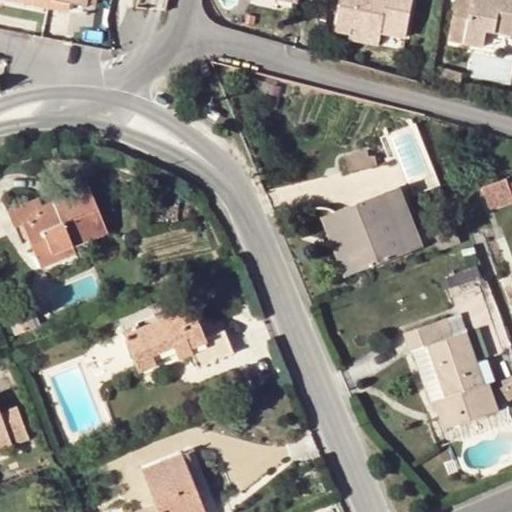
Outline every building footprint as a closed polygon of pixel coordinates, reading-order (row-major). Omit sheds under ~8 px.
[(342,0),(337,27),(355,30),(357,20),(385,26),(410,31),(415,0),(342,0)] [(511,0),(461,0),(454,36),(488,43),(491,27),(511,31),(511,0)] [(385,26),(357,20),(355,30),(355,33),(383,40),(385,26)] [(210,77),(206,63),(184,70),(188,83),(210,77)] [(220,114),(204,103),(198,112),(214,122),(220,114)] [(346,156),(349,171),(369,166),(368,159),(367,152),(346,156)] [(377,158),(368,159),(369,166),(378,164),(377,158)] [(511,200),(511,179),(487,184),(491,204),(511,200)] [(38,259),(73,245),(90,238),(86,226),(102,220),(88,186),(44,204),(41,197),(7,210),(14,226),(22,223),(38,259)] [(388,191),(410,248),(422,243),(400,186),(388,191)] [(410,248),(388,191),(334,212),(356,268),(410,248)] [(356,268),(334,212),(322,216),(344,273),(356,268)] [(86,226),(90,238),(107,232),(102,220),(86,226)] [(438,250),(461,241),(454,225),(432,234),(438,250)] [(38,259),(41,267),(75,253),(73,245),(38,259)] [(42,299),(33,302),(40,327),(49,325),(42,299)] [(33,302),(9,309),(16,332),(40,327),(33,302)] [(173,345),(176,354),(177,357),(192,351),(198,365),(233,350),(225,332),(206,340),(191,305),(124,333),(135,360),(173,345)] [(446,396),(434,400),(435,404),(444,428),(499,408),(489,381),(486,382),(479,362),(476,355),(472,345),(460,312),(408,331),(415,349),(427,344),(446,396)] [(479,342),(472,345),(476,355),(483,353),(479,342)] [(431,406),(435,404),(434,400),(446,396),(427,344),(415,349),(412,349),(431,406)] [(176,354),(173,345),(135,360),(139,369),(176,354)] [(494,379),(487,359),(479,362),(486,382),(489,381),(494,379)] [(0,431),(4,430),(9,445),(29,438),(16,406),(0,412),(0,411),(0,431)] [(0,431),(0,448),(9,445),(4,430),(0,431)] [(200,511),(204,511),(181,452),(142,469),(155,503),(135,511),(200,511)] [(102,482),(99,471),(77,477),(80,488),(102,482)]
